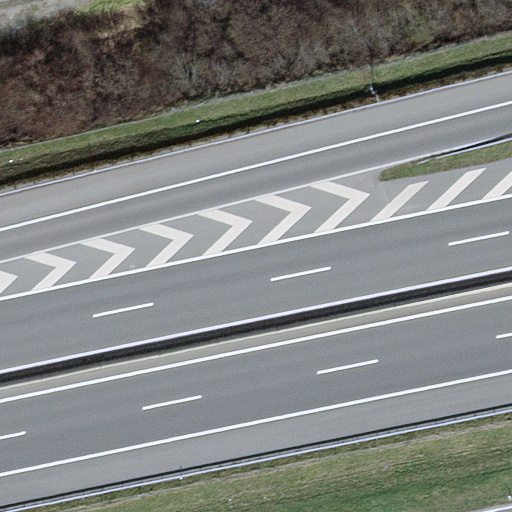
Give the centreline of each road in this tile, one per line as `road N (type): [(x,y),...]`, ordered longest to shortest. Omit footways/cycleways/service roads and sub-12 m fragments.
road 1 (motorway): [(511,112),(0,251)]
road 2 (motorway): [(0,439),(511,335)]
road 3 (motorway): [(511,230),(0,333)]
